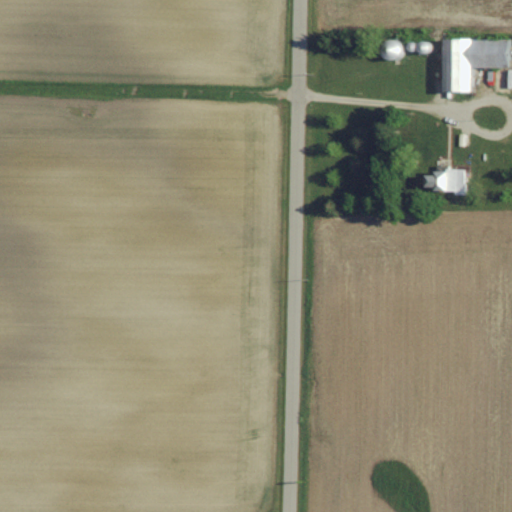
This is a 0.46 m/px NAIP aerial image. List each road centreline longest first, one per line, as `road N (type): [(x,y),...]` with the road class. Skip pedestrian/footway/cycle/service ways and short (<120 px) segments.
road 1 (residential): [(286,511),(297,0)]
road 2 (residential): [(295,99),(0,89)]
road 3 (residential): [(295,99),(454,111),(481,86)]
